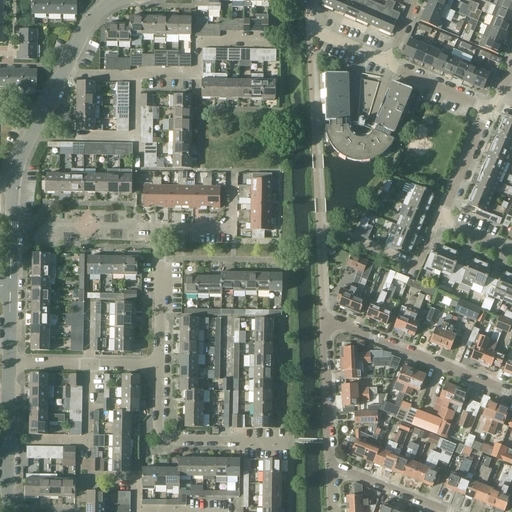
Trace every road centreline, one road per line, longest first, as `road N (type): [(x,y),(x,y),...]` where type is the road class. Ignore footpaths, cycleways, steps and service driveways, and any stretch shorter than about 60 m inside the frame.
road 1 (residential): [(231,170),(230,228),(158,228),(160,364)]
road 2 (residential): [(511,393),(323,322)]
road 3 (residential): [(160,364),(165,436),(290,441)]
road 4 (residential): [(136,75),(194,75),(193,41),(278,42)]
road 5 (residential): [(160,364),(8,362)]
road 6 (residential): [(330,467),(323,322)]
road 7 (residential): [(446,511),(330,467)]
